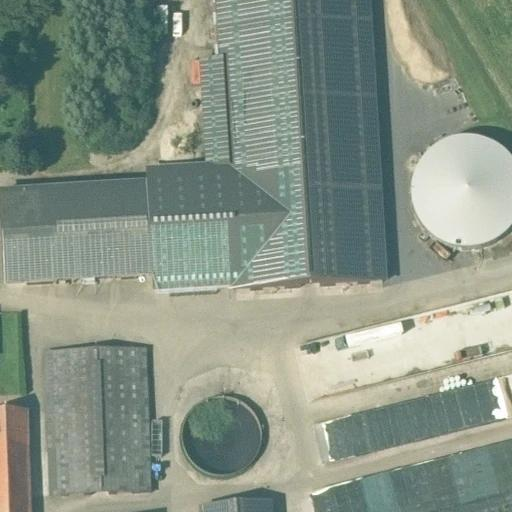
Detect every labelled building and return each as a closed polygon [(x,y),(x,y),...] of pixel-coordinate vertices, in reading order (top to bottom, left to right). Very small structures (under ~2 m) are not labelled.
[(364,0),(218,0),(222,63),(202,65),(208,171),(148,175),(148,174),(147,175),(148,188),(0,196),(0,211),(1,222),(7,221),(10,261),(3,262),(5,287),(153,278),(154,291),(235,286),(236,294),(382,285),(364,0)] [(511,227),(511,167),(505,158),(487,146),(466,142),(445,146),(427,159),(415,177),(411,198),(415,219),(428,237),(446,249),(467,253),(488,248),(506,236),(511,227)] [(511,294),(294,349),(307,406),(511,353),(511,294)] [(145,352),(45,356),(48,453),(50,498),(150,494),(145,352)] [(511,376),(312,427),(322,467),(511,419),(511,376)] [(258,455),(261,439),(258,424),(249,411),(236,403),(221,400),(206,403),(193,412),(184,425),(182,440),(185,455),(193,468),(206,477),(222,479),(237,476),(249,467),(258,455)] [(27,414),(0,414),(0,511),(30,511),(30,499),(29,454),(27,414)] [(511,443),(311,494),(315,511),(440,511),(511,494),(511,443)] [(48,453),(29,454),(30,499),(50,498),(48,453)]
